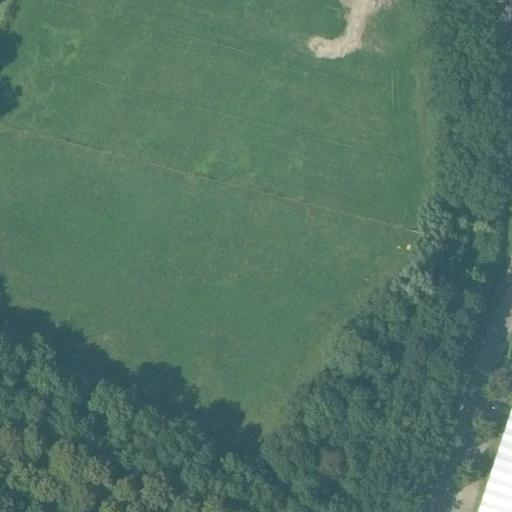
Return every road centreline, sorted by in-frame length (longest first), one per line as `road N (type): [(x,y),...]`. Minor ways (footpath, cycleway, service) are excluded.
road 1 (track): [(460,0),(460,53),(477,126),(473,231),(440,327),(419,425),(380,511)]
road 2 (unclassified): [(438,511),(511,300)]
road 3 (track): [(130,511),(46,472),(0,461)]
